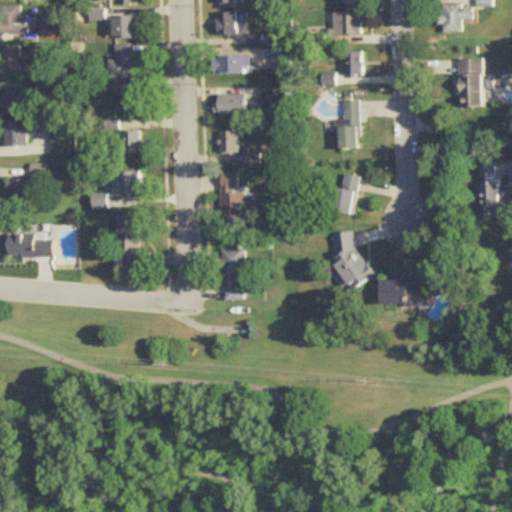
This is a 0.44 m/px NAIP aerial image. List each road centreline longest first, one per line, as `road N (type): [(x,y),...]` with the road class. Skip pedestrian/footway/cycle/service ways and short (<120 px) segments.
road 1 (residential): [(183,0),(188,300)]
road 2 (residential): [(402,0),(408,222)]
road 3 (residential): [(188,300),(0,289)]
